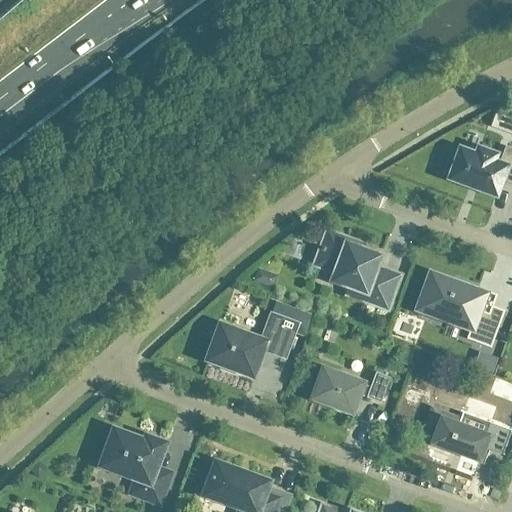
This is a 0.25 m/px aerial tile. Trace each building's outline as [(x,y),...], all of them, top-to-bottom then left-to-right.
[(511,117),(498,112),(493,125),(511,132),(511,117)] [(511,183),(511,152),(502,157),(500,164),(493,161),(495,155),(479,149),(477,155),(462,150),(462,149),(461,149),(460,150),(461,150),(459,154),(452,152),(445,170),(453,173),(451,177),(450,178),(451,178),(452,178),(467,184),(467,185),(469,186),(470,184),(477,187),(477,189),(479,190),(480,188),(495,194),(496,195),(496,194),(496,193),(501,179),(511,183)] [(349,240),(328,233),(316,264),(336,272),(333,280),(347,285),(344,292),(387,308),(399,276),(376,268),(380,256),(348,244),(349,240)] [(491,347),(504,310),(482,302),(484,296),(468,290),(470,285),(457,280),(456,284),(432,275),(422,303),(419,308),(471,327),(467,338),(491,347)] [(253,376),(262,351),(286,360),(300,322),(270,312),(259,340),(221,325),(208,359),(253,376)] [(359,378),(326,366),(314,398),(352,412),(358,394),(367,397),(366,397),(380,403),(390,377),(376,372),(370,387),(362,384),(358,382),(359,378)] [(433,411),(428,427),(439,431),(435,442),(479,459),(483,447),(484,445),(492,448),(491,450),(502,454),(504,455),(505,454),(503,453),(511,430),(489,422),(463,412),(460,421),(433,411)] [(156,468),(165,443),(147,437),(145,441),(115,430),(111,438),(107,436),(100,455),(104,457),(101,465),(137,478),(134,485),(147,490),(145,498),(159,503),(170,473),(156,468)] [(39,461),(30,470),(38,479),(45,474),(45,467),(39,461)] [(273,511),(278,499),(265,494),(270,482),(248,474),(248,472),(247,472),(246,473),(240,471),(241,470),(240,469),(239,471),(216,462),(204,495),(241,508),(239,511),(273,511)]
